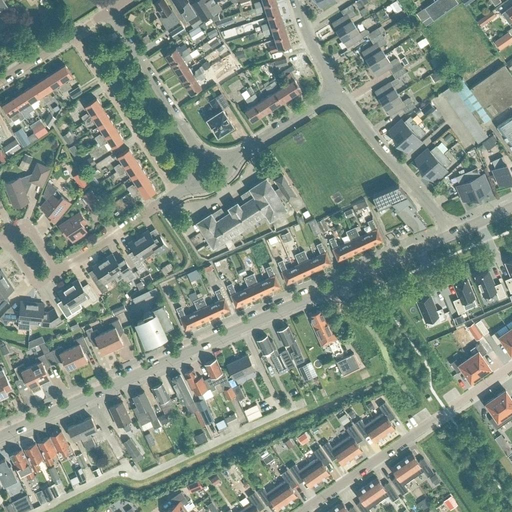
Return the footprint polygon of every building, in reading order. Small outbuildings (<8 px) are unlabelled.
[(157,0),(154,2),(161,15),(158,17),(167,29),(180,20),(172,9),(170,9),(164,0),(157,0)] [(172,0),(177,7),(181,4),(184,8),(183,11),(181,13),(186,20),(196,14),(187,0),(172,0)] [(218,11),(214,5),(211,7),(206,0),(195,0),(191,3),(202,22),(218,11)] [(434,0),(424,7),(433,20),(458,2),(456,0),(434,0)] [(275,1),(255,7),(257,12),(262,11),(263,8),(264,7),(267,16),(279,12),(275,1)] [(343,15),(331,23),(339,35),(355,25),(350,17),(356,14),(356,12),(354,8),(351,3),(340,10),(343,15)] [(506,9),(501,12),(509,23),(511,20),(511,3),(506,9)] [(364,16),(369,13),(365,6),(359,9),(364,16)] [(481,26),(496,16),(492,10),(477,20),(481,26)] [(279,12),(267,16),(270,24),(268,25),(266,23),(261,24),(262,30),(283,23),(279,12)] [(188,19),(193,27),(201,21),(197,14),(188,19)] [(384,24),(394,19),(392,15),(381,20),(384,24)] [(219,20),(215,21),(217,26),(228,22),(226,17),(219,19),(219,20)] [(406,17),(400,21),(404,26),(409,22),(406,17)] [(286,34),(283,23),(262,30),(264,35),(269,33),(270,30),(272,29),(274,38),(286,34)] [(185,30),(181,24),(170,31),(174,38),(185,30)] [(355,25),(339,35),(346,46),(367,34),(370,39),(381,32),(377,27),(369,32),(367,29),(365,28),(359,32),(355,25)] [(193,39),(204,32),(201,27),(190,33),(193,39)] [(210,38),(217,33),(214,28),(206,33),(210,38)] [(426,42),(432,38),(426,29),(420,33),(426,42)] [(494,41),(499,49),(511,39),(511,36),(508,31),(494,41)] [(373,44),(361,51),(369,63),(385,54),(380,46),(386,43),(386,40),(381,32),(370,39),(373,44)] [(150,40),(147,34),(140,39),(143,44),(150,40)] [(286,34),(274,38),(276,44),(269,46),(270,51),(278,49),(290,45),(286,34)] [(422,38),(417,42),(420,47),(426,44),(422,38)] [(172,63),(189,52),(187,48),(182,50),(182,54),(181,55),(176,47),(165,54),(172,63)] [(234,51),(237,58),(245,55),(243,49),(234,51)] [(192,57),(189,52),(172,63),(178,73),(188,67),(183,59),(185,58),(188,59),(192,57)] [(385,54),(369,63),(376,75),(389,68),(392,73),(402,66),(399,61),(397,58),(395,57),(389,61),(385,54)] [(275,67),(287,64),(285,58),(273,61),(275,67)] [(210,66),(206,60),(201,63),(204,69),(210,66)] [(65,64),(54,70),(66,89),(71,86),(68,81),(66,82),(64,80),(72,75),(65,64)] [(490,117),(511,101),(511,75),(503,64),(469,88),(490,117)] [(395,78),(374,91),(382,103),(397,93),(393,86),(398,82),(399,80),(397,77),(406,71),(402,66),(392,73),(395,78)] [(193,74),(188,67),(178,73),(184,83),(202,72),(199,67),(195,70),(195,73),(193,74)] [(66,89),(54,70),(44,77),(51,88),(58,83),(60,86),(58,87),(62,92),(66,89)] [(430,74),(434,81),(441,77),(437,70),(430,74)] [(205,76),(202,72),(184,83),(191,93),(201,86),(196,79),(198,78),(201,79),(205,76)] [(284,84),(291,95),(301,88),(294,78),(289,72),(285,74),(289,81),(284,84)] [(51,88),(44,77),(33,84),(45,103),(50,100),(47,95),(45,96),(43,93),(51,88)] [(291,95),(284,84),(276,89),(275,88),(277,85),(274,80),(269,83),(281,101),(291,95)] [(272,92),(264,97),(271,107),(281,101),(269,83),(265,86),(268,91),(271,90),(272,92)] [(45,103),(33,84),(23,90),(30,102),(38,97),(39,99),(38,100),(41,105),(45,103)] [(445,96),(455,89),(452,84),(442,91),(445,96)] [(72,97),(82,91),(78,85),(69,91),(72,97)] [(254,93),(249,85),(245,88),(250,96),(254,93)] [(459,94),(455,89),(445,96),(449,101),(459,94)] [(30,102),(23,90),(12,97),(25,116),(29,113),(26,108),(24,109),(23,106),(30,102)] [(221,93),(215,97),(209,101),(215,109),(217,108),(219,111),(207,118),(218,135),(219,134),(221,134),(224,132),(224,131),(233,125),(223,109),(228,105),(221,93)] [(254,93),(250,96),(261,114),(271,107),(264,97),(257,102),(256,100),(257,97),(254,93)] [(397,93),(382,103),(389,115),(401,107),(404,112),(415,106),(412,101),(410,97),(408,97),(402,100),(397,93)] [(462,99),(459,94),(449,101),(452,106),(462,99)] [(261,114),(250,96),(245,99),(248,103),(251,103),(252,105),(245,110),(251,120),(261,114)] [(2,104),(12,121),(19,117),(20,119),(25,116),(12,97),(2,104)] [(84,120),(103,108),(96,97),(85,104),(90,112),(87,114),(86,112),(81,116),(84,120)] [(466,105),(462,99),(452,106),(456,112),(466,105)] [(428,102),(421,109),(427,115),(434,108),(428,102)] [(469,110),(466,105),(456,112),(459,117),(469,110)] [(103,108),(84,120),(87,125),(92,121),(91,120),(93,118),(98,125),(109,118),(103,108)] [(55,117),(50,110),(44,120),(49,127),(55,117)] [(473,115),(469,110),(459,117),(463,122),(473,115)] [(397,142),(417,124),(410,115),(403,121),(402,119),(389,130),(397,142)] [(476,120),(473,115),(463,122),(466,127),(476,120)] [(511,115),(497,126),(511,148),(511,115)] [(109,118),(98,125),(103,133),(101,135),(99,133),(94,136),(97,141),(116,129),(109,118)] [(38,137),(46,132),(47,131),(40,120),(31,127),(38,137)] [(480,125),(476,120),(466,127),(470,132),(480,125)] [(425,132),(417,124),(397,142),(408,151),(421,140),(419,138),(425,132)] [(484,130),(480,125),(470,132),(474,137),(484,130)] [(123,139),(116,129),(97,141),(100,145),(105,142),(104,140),(107,139),(112,146),(123,139)] [(487,135),(484,130),(474,137),(477,142),(487,135)] [(23,146),(29,142),(22,131),(16,135),(23,146)] [(31,141),(37,137),(33,131),(27,135),(31,141)] [(73,140),(67,131),(62,135),(68,144),(73,140)] [(443,138),(447,143),(453,137),(449,132),(443,138)] [(490,136),(482,142),(487,150),(495,144),(490,136)] [(8,155),(20,147),(14,138),(2,147),(8,155)] [(78,151),(83,147),(77,139),(72,143),(78,151)] [(79,152),(73,144),(68,147),(74,155),(79,152)] [(423,171),(443,153),(436,144),(429,150),(428,148),(415,159),(423,171)] [(116,170),(135,158),(128,148),(117,155),(122,163),(120,164),(119,163),(113,166),(116,170)] [(451,161),(443,153),(423,171),(434,180),(446,169),(445,167),(451,161)] [(499,184),(511,180),(511,177),(505,163),(506,163),(502,155),(491,160),(495,168),(492,169),(499,184)] [(81,163),(84,169),(94,162),(90,157),(81,163)] [(135,158),(116,170),(119,175),(125,172),(123,170),(126,168),(131,176),(142,168),(135,158)] [(20,177),(4,183),(13,206),(29,200),(25,191),(27,188),(28,188),(32,180),(42,185),(49,167),(37,162),(31,177),(27,175),(20,177)] [(95,164),(84,171),(83,172),(87,178),(99,171),(95,164)] [(476,166),(466,171),(477,196),(489,188),(482,173),(480,174),(476,166)] [(142,168),(131,176),(136,183),(133,185),(132,183),(127,187),(130,191),(149,179),(142,168)] [(73,176),(80,187),(87,183),(84,178),(85,177),(82,174),(81,174),(79,171),(73,176)] [(477,196),(466,171),(456,176),(459,183),(456,185),(463,200),(477,196)] [(211,213),(197,222),(213,247),(266,213),(270,219),(286,209),(278,197),(284,193),(288,200),(296,195),(283,174),(275,179),(279,186),(274,190),(266,177),(250,188),(240,194),(243,199),(238,203),(236,201),(228,207),(229,208),(224,212),(220,207),(211,213)] [(156,189),(149,179),(130,191),(133,196),(138,192),(137,191),(139,189),(144,197),(156,189)] [(46,199),(40,206),(49,213),(47,215),(54,221),(70,202),(61,194),(56,187),(48,180),(42,195),(46,199)] [(372,194),(373,196),(377,207),(391,201),(394,204),(390,207),(393,211),(396,208),(413,229),(426,223),(406,199),(409,197),(398,183),(372,194)] [(82,194),(91,209),(100,203),(91,189),(82,194)] [(367,204),(365,199),(352,205),(354,208),(357,207),(358,209),(367,204)] [(354,214),(351,208),(343,211),(346,217),(354,214)] [(86,221),(80,211),(59,225),(64,233),(66,232),(72,240),(87,231),(82,224),(86,221)] [(321,231),(314,218),(308,221),(314,234),(321,231)] [(323,232),(328,230),(322,218),(317,221),(323,232)] [(366,233),(371,244),(382,239),(377,228),(376,228),(372,218),(367,220),(372,230),(366,233)] [(371,244),(366,233),(359,236),(355,226),(350,228),(360,249),(371,244)] [(350,240),(344,243),(349,254),(360,249),(350,228),(346,230),(350,240)] [(158,232),(153,236),(148,229),(138,236),(150,253),(154,250),(157,254),(168,247),(158,232)] [(291,238),(288,231),(281,234),(284,241),(291,238)] [(138,236),(129,242),(135,251),(134,253),(130,256),(140,272),(146,268),(140,259),(150,253),(138,236)] [(275,236),(268,239),(270,245),(277,241),(275,236)] [(349,254),(344,243),(338,246),(333,236),(329,238),(333,248),(338,259),(349,254)] [(320,253),(314,256),(319,267),(330,262),(325,251),(321,242),(316,244),(320,253)] [(12,248),(4,251),(8,260),(15,257),(12,248)] [(304,249),(299,251),(309,272),(319,267),(314,256),(308,259),(304,249)] [(309,272),(299,251),(294,254),(299,263),(293,266),(298,277),(309,272)] [(118,262),(112,253),(102,259),(114,276),(123,270),(129,279),(135,275),(124,259),(120,262),(118,262)] [(102,259),(93,265),(99,275),(98,276),(94,279),(102,292),(108,288),(104,282),(114,276),(102,259)] [(298,277),(293,266),(287,269),(282,259),(277,261),(282,271),(287,282),(298,277)] [(165,272),(171,269),(167,263),(162,267),(165,272)] [(270,277),(264,279),(269,290),(280,285),(275,274),(274,274),(270,265),(265,267),(270,277)] [(237,270),(240,275),(246,272),(244,267),(237,270)] [(196,269),(187,273),(191,280),(201,276),(198,268),(196,269)] [(487,270),(475,275),(483,296),(495,291),(498,298),(506,295),(500,281),(494,284),(487,270)] [(269,290),(264,279),(257,282),(253,272),(248,275),(258,295),(269,290)] [(146,274),(139,277),(142,284),(149,280),(146,274)] [(258,295),(248,275),(243,277),(248,286),(242,289),(247,300),(258,295)] [(77,278),(68,285),(79,302),(89,296),(92,302),(98,298),(90,285),(85,288),(83,288),(77,278)] [(0,283),(0,308),(7,301),(3,297),(4,294),(13,288),(7,279),(0,283)] [(459,297),(452,299),(458,313),(465,309),(462,302),(474,297),(467,279),(454,284),(459,297)] [(247,300),(242,289),(236,292),(231,282),(226,284),(231,294),(236,305),(247,300)] [(64,300),(64,302),(59,305),(66,316),(72,312),(82,306),(79,302),(68,285),(58,291),(64,300)] [(132,297),(134,302),(157,291),(155,286),(132,297)] [(213,302),(218,313),(229,308),(224,297),(219,288),(215,290),(219,300),(213,302)] [(202,295),(198,298),(207,318),(218,313),(213,302),(207,305),(202,295)] [(429,295),(417,300),(425,321),(438,315),(440,320),(446,318),(441,307),(436,310),(429,295)] [(207,318),(198,298),(193,300),(197,309),(191,312),(196,323),(207,318)] [(8,308),(0,316),(0,318),(5,324),(10,319),(18,320),(18,321),(18,327),(29,328),(30,322),(32,302),(21,300),(19,311),(18,312),(12,312),(8,308)] [(32,302),(30,322),(41,323),(40,325),(51,326),(56,323),(57,324),(62,320),(54,308),(53,307),(48,310),(43,310),(44,303),(32,302)] [(145,317),(137,321),(147,343),(165,334),(163,330),(173,325),(163,303),(144,312),(144,313),(143,314),(145,317)] [(126,309),(123,304),(111,309),(113,315),(126,309)] [(196,323),(191,312),(185,315),(181,305),(176,307),(180,317),(185,328),(196,323)] [(325,308),(309,315),(322,344),(338,337),(325,308)] [(457,324),(465,320),(462,313),(454,317),(457,324)] [(113,348),(123,343),(118,332),(123,330),(118,319),(109,323),(111,328),(105,331),(113,348)] [(473,323),(467,327),(475,341),(482,337),(473,323)] [(295,338),(294,339),(288,325),(277,329),(284,344),(290,341),(294,351),(292,352),(296,361),(304,358),(295,338)] [(97,328),(92,331),(90,327),(85,329),(92,344),(98,342),(103,352),(113,348),(105,331),(99,333),(97,328)] [(511,351),(511,334),(508,329),(499,335),(496,330),(490,334),(497,344),(502,340),(510,353),(511,351)] [(77,364),(87,359),(83,349),(88,346),(83,335),(73,339),(75,344),(69,347),(77,364)] [(288,368),(286,362),(280,352),(279,353),(272,339),(269,340),(267,335),(257,339),(263,353),(268,350),(277,367),(279,372),(288,368)] [(468,357),(480,374),(490,367),(486,362),(481,355),(486,351),(479,342),(474,345),(477,350),(468,357)] [(0,348),(2,354),(9,351),(6,344),(4,344),(0,346),(0,348)] [(77,364),(69,347),(64,350),(61,345),(52,349),(57,361),(62,358),(67,369),(77,364)] [(287,349),(284,350),(280,352),(286,362),(292,360),(287,349)] [(353,351),(335,360),(342,375),(361,366),(353,351)] [(39,382),(49,377),(44,367),(50,364),(45,353),(35,357),(37,362),(31,365),(39,382)] [(233,378),(254,369),(247,354),(227,364),(233,378)] [(323,366),(333,362),(330,355),(320,359),(323,366)] [(480,374),(468,357),(459,363),(456,358),(450,362),(457,372),(462,368),(470,381),(480,374)] [(216,358),(204,363),(210,376),(206,378),(213,393),(223,389),(228,398),(235,394),(231,385),(224,370),(222,371),(216,358)] [(39,382),(31,365),(25,367),(23,363),(14,367),(19,378),(24,376),(29,386),(39,382)] [(304,379),(312,376),(306,363),(299,366),(304,379)] [(0,396),(7,393),(6,390),(11,387),(1,365),(0,365),(0,396)] [(202,375),(198,377),(193,368),(185,372),(195,393),(197,393),(200,399),(195,401),(205,423),(213,419),(204,398),(213,393),(206,378),(203,379),(202,375)] [(189,412),(197,408),(180,374),(172,378),(174,382),(173,383),(178,395),(179,394),(184,403),(189,412)] [(170,397),(169,397),(162,382),(152,387),(164,412),(175,407),(172,402),(173,402),(170,397)] [(238,399),(245,396),(238,384),(232,387),(238,399)] [(495,396),(510,418),(511,416),(511,399),(505,389),(495,396)] [(133,396),(137,405),(132,407),(140,424),(150,419),(153,427),(160,424),(144,391),(133,396)] [(489,418),(496,428),(510,418),(495,396),(485,402),(494,415),(489,418)] [(126,430),(131,428),(128,420),(131,419),(122,401),(109,407),(117,425),(122,423),(126,430)] [(369,409),(374,406),(371,401),(366,404),(369,409)] [(383,411),(373,417),(385,434),(395,428),(389,419),(394,416),(384,401),(378,405),(383,411)] [(249,420),(261,413),(256,403),(243,409),(249,420)] [(158,416),(161,424),(169,420),(165,412),(158,416)] [(241,426),(234,412),(224,417),(227,424),(230,430),(241,426)] [(343,424),(349,420),(344,413),(338,417),(343,424)] [(91,416),(79,421),(85,433),(91,447),(98,444),(94,435),(91,437),(89,431),(96,428),(91,416)] [(385,434),(373,417),(364,424),(360,418),(354,422),(364,437),(370,433),(376,441),(385,434)] [(85,433),(79,421),(67,427),(73,439),(80,436),(86,450),(91,447),(85,433)] [(341,440),(352,457),(362,450),(356,442),(362,438),(352,423),(346,428),(350,434),(341,440)] [(217,429),(220,436),(230,430),(227,424),(217,429)] [(63,456),(69,453),(65,446),(68,445),(61,430),(50,435),(57,450),(60,448),(63,456)] [(203,431),(194,435),(197,442),(207,438),(203,431)] [(155,443),(150,432),(144,434),(149,445),(155,443)] [(309,439),(304,432),(297,437),(302,444),(309,439)] [(501,448),(507,443),(500,433),(494,437),(501,448)] [(50,454),(56,451),(49,436),(47,437),(46,437),(43,438),(42,439),(38,441),(43,452),(42,452),(48,464),(53,462),(50,454)] [(123,442),(130,453),(133,457),(140,452),(129,438),(123,442)] [(352,457),(341,440),(332,446),(327,440),(321,444),(332,459),(337,455),(343,464),(352,457)] [(36,461),(43,458),(35,443),(34,443),(32,443),(30,444),(29,446),(24,448),(29,458),(28,458),(34,470),(40,468),(36,461)] [(308,463),(320,479),(329,473),(324,464),(329,461),(319,446),(313,450),(317,456),(308,463)] [(37,480),(34,475),(22,449),(18,451),(17,450),(10,453),(17,467),(23,465),(26,470),(25,470),(31,483),(37,480)] [(270,452),(262,458),(266,463),(274,458),(270,452)] [(412,452),(401,459),(413,476),(423,469),(427,476),(433,471),(423,457),(417,460),(412,452)] [(4,484),(11,481),(16,478),(13,471),(10,465),(8,465),(5,457),(0,459),(0,476),(0,477),(4,484)] [(413,476),(401,459),(391,467),(397,475),(391,478),(401,493),(407,489),(403,483),(413,476)] [(59,460),(53,462),(59,476),(65,474),(59,460)] [(320,479),(308,463),(299,469),(295,463),(289,467),(299,482),(304,478),(310,486),(320,479)] [(90,464),(83,467),(87,474),(94,471),(90,464)] [(59,476),(54,465),(47,468),(53,479),(59,476)] [(80,482),(85,479),(86,479),(80,467),(74,470),(80,482)] [(275,485),(287,502),(297,495),(291,487),(297,483),(286,469),(280,473),(285,479),(275,485)] [(439,480),(434,473),(429,476),(434,484),(439,480)] [(216,474),(210,479),(213,484),(220,480),(216,474)] [(377,476),(366,484),(378,500),(388,494),(392,500),(398,496),(388,481),(382,485),(377,476)] [(202,487),(199,479),(187,484),(190,492),(202,487)] [(378,500),(366,484),(356,491),(361,499),(356,503),(362,511),(371,511),(368,507),(378,500)] [(287,502),(275,485),(266,491),(262,485),(256,490),(266,504),(272,500),(277,509),(287,502)] [(47,487),(41,489),(45,500),(51,497),(47,487)] [(182,511),(186,509),(182,503),(188,500),(181,490),(171,497),(175,503),(162,511),(182,511)] [(243,507),(246,511),(260,511),(259,509),(264,505),(254,491),(248,495),(252,501),(243,507)] [(417,502),(423,509),(430,504),(425,496),(417,502)] [(450,509),(457,504),(452,496),(444,502),(450,509)] [(16,511),(22,511),(24,511),(18,498),(12,501),(16,511)] [(342,501),(331,508),(333,511),(357,511),(353,505),(347,509),(342,501)] [(15,511),(10,502),(4,505),(7,511),(15,511)] [(215,511),(218,510),(212,502),(207,505),(211,511),(215,511)]
